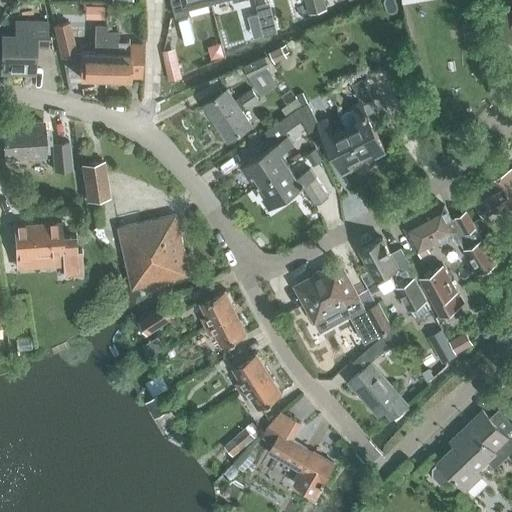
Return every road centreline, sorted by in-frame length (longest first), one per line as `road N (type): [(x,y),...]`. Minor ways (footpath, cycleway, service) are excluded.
road 1 (residential): [(256,269),(255,291),(281,345),(384,467),(511,343)]
road 2 (residential): [(256,269),(179,163),(138,125),(0,95)]
road 3 (residential): [(511,114),(428,190),(289,263),(256,269)]
